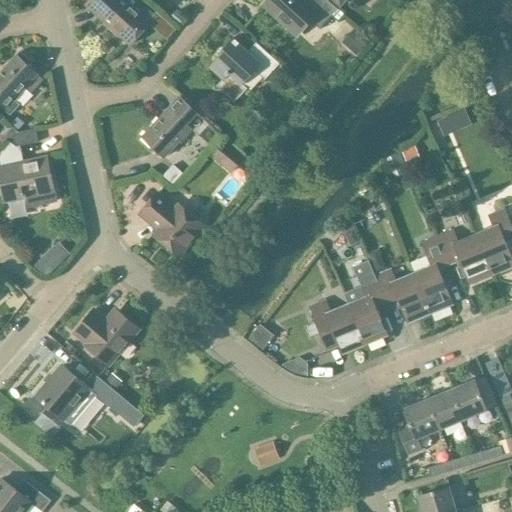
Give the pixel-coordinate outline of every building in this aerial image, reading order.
[(140,13),(125,0),(90,0),(86,4),(131,45),(151,23),(148,20),(154,14),(146,7),(140,13)] [(327,0),(271,0),(266,6),(297,33),(309,19),(319,29),(332,15),(338,20),(343,14),(327,0)] [(211,66),(224,78),(216,86),(234,103),(247,89),(243,84),(256,70),(266,79),(280,64),(257,42),(249,51),(234,37),(225,47),(227,49),(211,66)] [(38,76),(38,75),(27,65),(30,61),(20,52),(17,56),(0,74),(0,87),(0,88),(0,106),(5,111),(6,111),(10,115),(20,105),(15,101),(26,89),(31,93),(43,80),(38,76)] [(189,105),(179,115),(171,107),(144,136),(166,157),(193,128),(210,144),(219,133),(189,105)] [(439,122),(445,135),(456,130),(450,117),(439,122)] [(10,125),(1,135),(8,142),(9,142),(17,132),(19,132),(10,125)] [(0,177),(6,204),(25,200),(28,209),(58,202),(56,193),(48,158),(24,164),(20,146),(38,142),(35,129),(19,132),(17,132),(9,142),(8,142),(0,151),(0,163),(3,176),(0,176),(0,177)] [(232,174),(245,157),(225,140),(212,157),(232,174)] [(164,174),(173,182),(182,171),(173,163),(164,174)] [(180,256),(205,225),(180,204),(177,208),(158,192),(140,214),(159,229),(154,234),(180,256)] [(494,227),(475,235),(491,274),(511,265),(511,260),(504,242),(511,238),(511,226),(505,209),(490,216),(494,227)] [(346,233),(351,244),(359,240),(354,230),(346,233)] [(451,230),(436,236),(448,266),(460,261),(469,283),(490,275),(491,274),(475,235),(474,236),(456,243),(451,230)] [(429,269),(413,275),(429,314),(452,304),(438,270),(448,266),(436,236),(420,243),(431,268),(429,269)] [(57,239),(35,264),(48,275),(70,251),(57,239)] [(368,260),(354,266),(360,281),(362,286),(377,280),(375,277),(375,275),(368,260)] [(391,270),(375,277),(377,280),(381,289),(387,304),(399,299),(409,322),(429,314),(413,275),(396,283),(391,270)] [(363,299),(349,305),(365,345),(387,336),(376,309),(387,304),(381,289),(377,280),(362,286),(367,298),(363,299)] [(326,301),(310,308),(327,348),(339,343),(343,354),(364,345),(365,345),(349,305),(348,306),(331,313),(326,301)] [(111,364),(141,328),(121,311),(112,322),(96,308),(77,331),(88,344),(111,364)] [(307,364),(299,357),(282,365),(294,372),(308,376),(307,364)] [(511,393),(511,388),(507,377),(499,358),(486,363),(501,398),(510,395),(510,394),(511,393)] [(61,365),(36,396),(71,425),(96,395),(115,412),(125,401),(92,374),(84,384),(61,365)] [(452,390),(464,419),(488,409),(476,380),(452,390)] [(429,399),(441,428),(464,419),(452,390),(429,399)] [(511,399),(510,395),(501,398),(511,422),(511,421),(511,399)] [(423,450),(418,438),(441,428),(429,399),(405,409),(412,425),(398,430),(409,456),(423,450)] [(259,461),(277,456),(273,441),(255,446),(259,461)] [(501,447),(486,451),(488,460),(504,455),(501,447)] [(477,454),(462,458),(465,467),(479,462),(477,454)] [(430,468),(432,476),(456,469),(454,461),(430,468)] [(43,511),(51,501),(29,483),(21,493),(2,478),(0,480),(0,504),(9,511),(25,511),(32,504),(43,511)] [(425,511),(450,511),(457,510),(450,486),(421,494),(425,511)]
